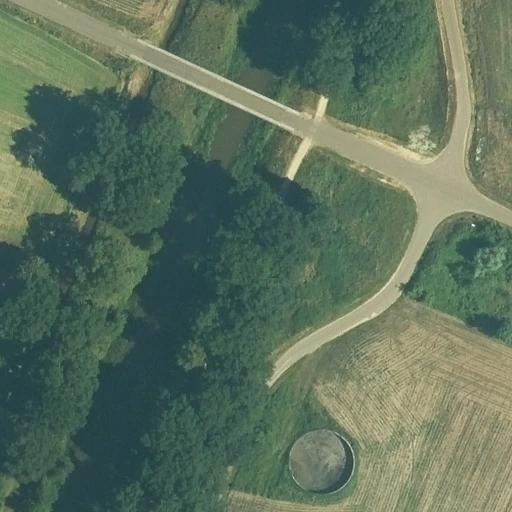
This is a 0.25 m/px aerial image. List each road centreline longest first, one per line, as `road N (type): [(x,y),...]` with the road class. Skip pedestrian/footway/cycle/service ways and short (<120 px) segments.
road 1 (track): [(447,0),(461,137),(400,284),(378,310),(328,332),(267,382),(212,511)]
road 2 (residential): [(511,220),(325,138)]
road 3 (residential): [(140,56),(325,138)]
road 4 (residential): [(140,56),(21,0)]
